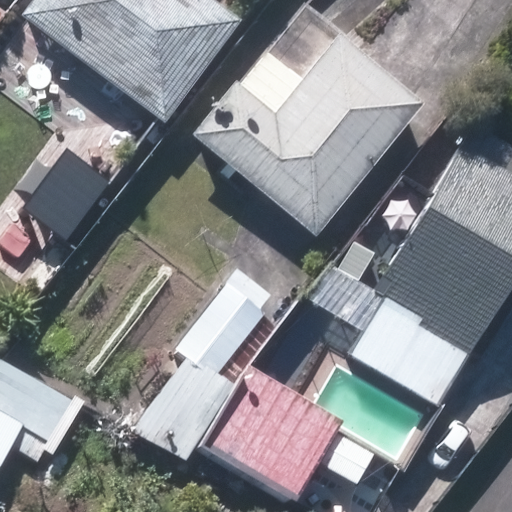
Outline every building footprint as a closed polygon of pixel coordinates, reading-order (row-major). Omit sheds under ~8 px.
[(34,0),(18,22),(161,130),(237,27),(199,0),(34,0)] [(231,89),(190,140),(309,236),(411,107),(346,56),(352,48),(302,9),(236,94),(231,89)] [(346,358),(435,411),(511,280),(511,162),(468,136),(381,283),(389,287),(346,358)] [(306,305),(343,326),(363,293),(325,270),(306,305)] [(126,435),(177,463),(233,391),(227,387),(273,328),(257,316),(267,303),(232,276),(170,356),(181,365),(126,435)] [(0,352),(35,302),(0,278),(0,352)] [(0,463),(8,449),(36,464),(42,452),(53,459),(79,409),(0,367),(0,463)] [(208,457),(294,506),(316,468),(354,489),(371,459),(333,437),(339,427),(252,378),(208,457)]
